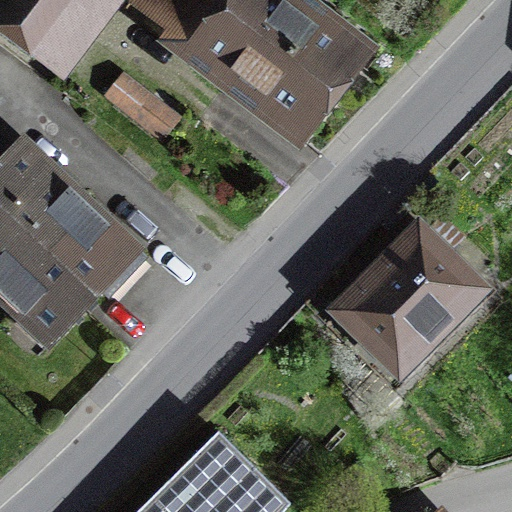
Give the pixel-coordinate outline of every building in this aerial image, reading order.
[(0,0),(0,19),(53,60),(98,0),(0,0)] [(142,0),(306,124),(355,60),(275,0),(142,0)] [(163,137),(177,120),(150,98),(136,115),(163,137)] [(85,207),(19,145),(15,149),(0,165),(0,292),(54,343),(114,279),(118,283),(145,255),(89,202),(85,207)] [(419,232),(328,323),(364,358),(376,347),(399,370),(478,291),(419,232)] [(219,433),(138,511),(283,511),(290,504),(219,433)]
